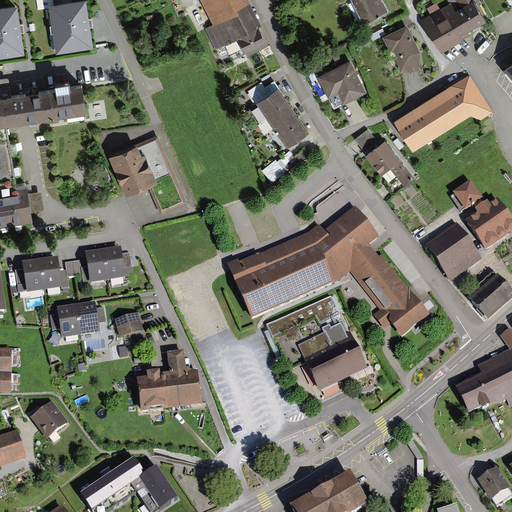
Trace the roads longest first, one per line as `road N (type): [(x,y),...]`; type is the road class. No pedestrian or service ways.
road 1 (residential): [(477,345),(330,139),(256,0)]
road 2 (residential): [(134,236),(185,337),(249,509)]
road 3 (tertiary): [(249,509),(411,404)]
road 4 (residential): [(134,236),(0,253)]
road 5 (unclassified): [(480,511),(411,404)]
